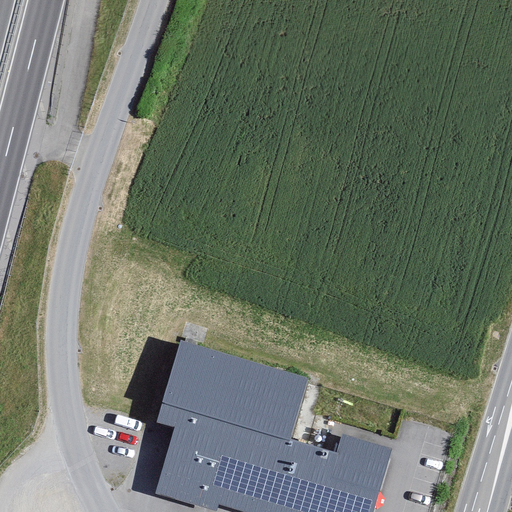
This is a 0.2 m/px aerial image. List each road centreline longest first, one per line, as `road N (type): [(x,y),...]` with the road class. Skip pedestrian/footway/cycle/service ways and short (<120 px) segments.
road 1 (tertiary): [(154,0),(97,157),(62,308),(72,433),(105,511)]
road 2 (motorway): [(0,173),(44,0)]
